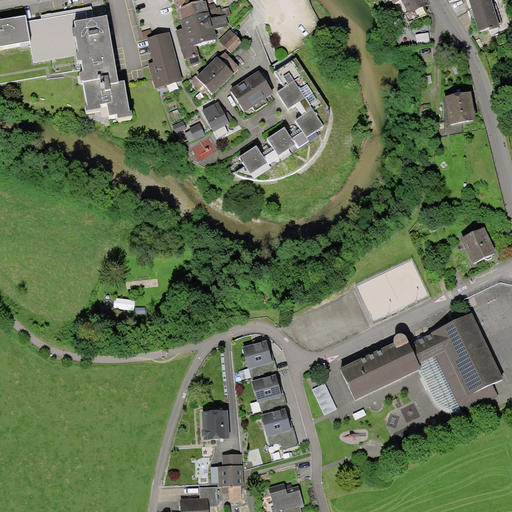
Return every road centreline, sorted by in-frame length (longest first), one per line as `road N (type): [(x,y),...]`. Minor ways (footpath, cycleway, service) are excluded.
road 1 (residential): [(290,348),(312,360),(511,269)]
road 2 (tertiary): [(439,0),(482,82),(511,192)]
road 3 (track): [(205,346),(167,439),(153,511)]
road 4 (residential): [(290,348),(325,511)]
